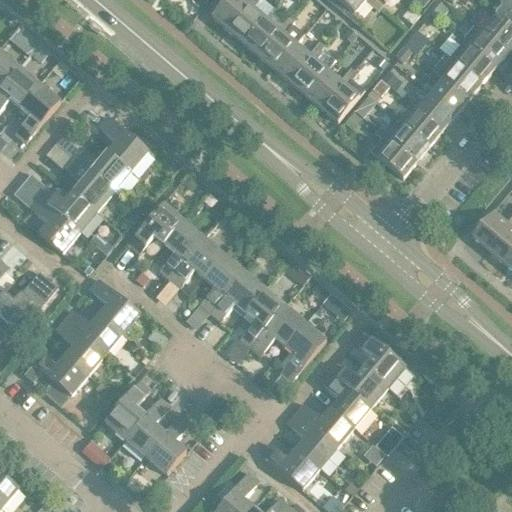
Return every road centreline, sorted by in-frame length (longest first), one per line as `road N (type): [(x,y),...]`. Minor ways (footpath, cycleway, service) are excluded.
road 1 (tertiary): [(385,248),(91,0)]
road 2 (residential): [(270,425),(264,410),(101,264)]
road 3 (residential): [(511,97),(385,248)]
road 4 (tertiary): [(511,353),(385,248)]
road 5 (residential): [(270,425),(292,411),(367,324)]
road 6 (residential): [(481,403),(393,511)]
road 7 (residential): [(106,500),(0,413)]
road 8 (residential): [(0,193),(85,92)]
